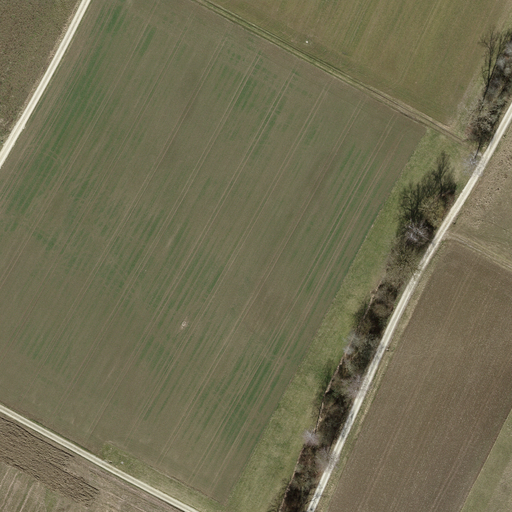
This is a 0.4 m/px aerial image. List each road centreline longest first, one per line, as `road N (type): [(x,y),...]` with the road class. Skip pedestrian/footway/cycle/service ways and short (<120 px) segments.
road 1 (track): [(310,511),(400,306),(511,110)]
road 2 (track): [(201,0),(489,153)]
road 3 (track): [(193,511),(0,406)]
road 4 (track): [(0,160),(87,0)]
